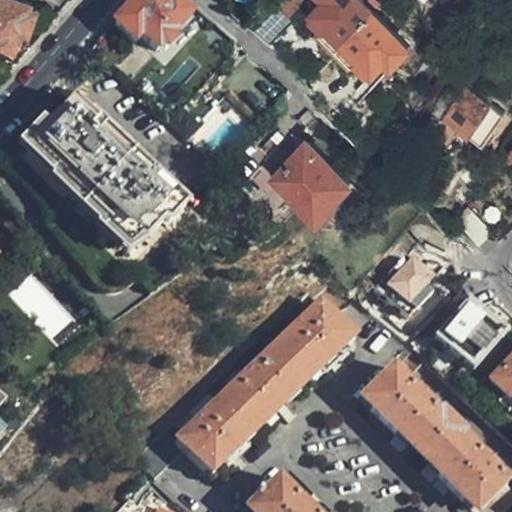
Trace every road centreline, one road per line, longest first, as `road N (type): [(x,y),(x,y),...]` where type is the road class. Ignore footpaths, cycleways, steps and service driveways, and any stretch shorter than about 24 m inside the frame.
road 1 (tertiary): [(0,114),(101,0)]
road 2 (residential): [(195,0),(304,92)]
